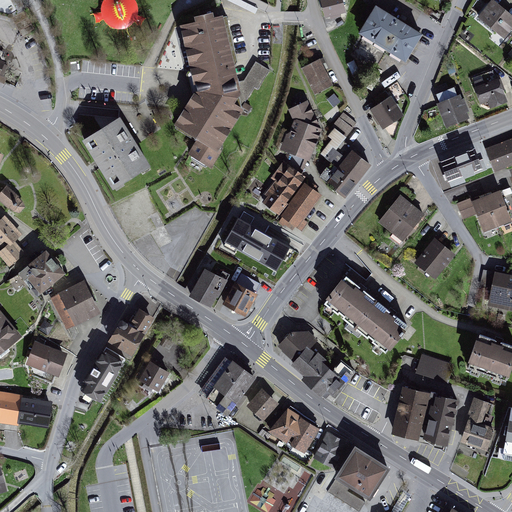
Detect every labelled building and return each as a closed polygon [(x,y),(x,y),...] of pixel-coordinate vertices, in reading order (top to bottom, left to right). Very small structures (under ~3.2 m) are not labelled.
[(343,0),(320,0),(325,16),(346,11),(343,0)] [(511,13),(495,0),(490,0),(477,15),(505,38),(511,29),(511,13)] [(423,31),(376,2),(373,8),(368,5),(359,19),(363,21),(357,30),(364,35),(352,55),(376,69),(389,48),(406,59),(423,31)] [(196,18),(180,22),(195,88),(174,122),(197,136),(187,152),(213,165),(222,149),(219,147),(243,108),(244,105),(241,103),(235,99),(238,94),(242,88),(240,81),(223,10),(214,13),(213,7),(195,12),(196,18)] [(26,11),(13,18),(23,38),(36,31),(26,11)] [(320,57),(301,66),(315,93),(333,84),(320,57)] [(244,80),(240,81),(242,88),(238,94),(241,103),(244,105),(243,108),(249,111),(252,106),(246,102),(254,87),(258,89),(270,70),(256,61),(244,80)] [(446,67),(449,74),(456,72),(453,64),(446,67)] [(475,85),(474,85),(480,103),(488,100),(490,107),(508,100),(499,76),(496,77),(493,70),(473,78),(475,85)] [(439,100),(436,101),(446,126),(470,116),(467,110),(469,109),(464,96),(462,97),(460,92),(459,93),(455,84),(435,92),(439,100)] [(334,93),(327,99),(334,107),(341,101),(334,93)] [(391,94),(370,108),(383,128),(404,114),(391,94)] [(307,98),(288,108),(294,119),(288,133),(287,133),(280,148),(310,159),(322,127),(307,98)] [(356,123),(344,112),(331,127),(333,128),(328,134),(332,138),(320,152),(325,156),(332,146),(336,149),(343,140),(356,123)] [(120,113),(82,137),(113,186),(151,163),(120,113)] [(511,137),(486,148),(495,171),(511,164),(511,137)] [(371,162),(343,140),(336,149),(332,146),(325,156),(324,156),(330,161),(318,175),(345,196),(371,162)] [(479,144),(438,160),(447,182),(477,171),(473,160),(483,156),(479,144)] [(483,156),(473,160),(477,171),(479,176),(492,171),(486,155),(483,156)] [(306,175),(284,159),(272,175),(276,177),(264,193),(267,195),(262,201),(279,214),(288,202),(286,201),(306,175)] [(311,186),(305,181),(280,216),(282,217),(278,222),(284,226),(285,225),(293,230),(295,227),(302,232),(309,222),(304,219),(322,194),(314,188),(316,185),(313,183),(311,186)] [(19,195),(7,184),(0,191),(0,199),(9,208),(10,207),(13,210),(20,212),(25,206),(23,199),(19,196),(19,195)] [(396,194),(399,196),(379,221),(403,241),(425,213),(411,201),(415,195),(403,185),(396,194)] [(500,188),(473,198),(472,197),(457,203),(463,219),(478,214),(484,231),(511,220),(511,192),(510,187),(501,190),(500,188)] [(150,197),(119,211),(134,245),(166,231),(150,197)] [(21,233),(5,215),(0,219),(0,245),(2,247),(0,248),(0,256),(9,267),(26,252),(14,239),(21,233)] [(292,244),(239,215),(225,240),(279,269),(292,244)] [(456,253),(435,236),(414,262),(435,279),(456,253)] [(66,270),(46,246),(18,270),(24,277),(27,275),(41,291),(66,270)] [(220,273),(204,265),(189,295),(211,306),(217,295),(220,296),(229,278),(228,278),(230,273),(222,269),(220,273)] [(511,273),(495,270),(495,272),(484,270),(481,287),(491,289),(487,305),(511,309),(511,273)] [(237,281),(235,280),(223,303),(246,315),(259,292),(257,291),(261,284),(242,273),(237,281)] [(408,322),(347,273),(344,276),(342,275),(326,295),(327,296),(324,300),(386,350),(390,345),(391,346),(407,327),(405,325),(408,322)] [(59,293),(50,298),(66,329),(100,312),(84,279),(58,292),(59,293)] [(130,322),(122,316),(108,340),(132,354),(155,316),(139,306),(130,322)] [(0,308),(0,353),(22,335),(0,308)] [(291,330),(277,345),(282,349),(281,350),(293,360),(291,363),(304,374),(302,378),(321,396),(327,390),(333,395),(354,370),(341,360),(333,369),(325,360),(327,358),(318,350),(316,352),(311,347),(321,336),(314,329),(291,330)] [(511,342),(480,331),(478,336),(476,335),(468,358),(470,359),(468,364),(506,378),(508,372),(510,372),(511,366),(511,342)] [(168,336),(162,345),(169,350),(175,341),(168,336)] [(68,351),(35,339),(26,363),(30,365),(31,375),(50,382),(53,373),(59,375),(68,351)] [(107,347),(104,351),(102,350),(85,378),(89,380),(83,390),(100,400),(125,357),(107,347)] [(454,363),(422,353),(416,372),(448,382),(454,363)] [(255,375),(232,358),(231,360),(225,356),(198,391),(227,412),(255,375)] [(170,370),(150,359),(139,379),(144,381),(142,385),(151,390),(153,387),(159,390),(170,370)] [(430,391),(403,384),(391,432),(419,438),(420,437),(425,438),(426,436),(435,396),(429,395),(430,391)] [(279,402),(262,387),(247,404),(264,419),(279,402)] [(23,393),(0,389),(0,422),(19,425),(19,422),(23,395),(23,393)] [(436,392),(435,396),(426,436),(431,437),(433,440),(448,444),(460,398),(436,392)] [(23,395),(19,422),(48,427),(52,400),(23,395)] [(493,402),(474,396),(468,413),(469,413),(460,441),(487,450),(495,427),(491,425),(494,415),(489,413),(493,402)] [(511,404),(503,457),(511,458),(511,404)] [(288,406),(268,430),(294,445),(289,452),(307,462),(313,452),(307,448),(320,427),(307,417),(288,406)] [(347,442),(327,431),(313,457),(323,463),(333,468),(347,442)] [(392,464),(355,441),(334,475),(337,476),(327,492),(359,511),(365,502),(347,491),(350,485),(370,497),(392,464)] [(400,511),(411,495),(404,491),(390,511),(400,511)]
